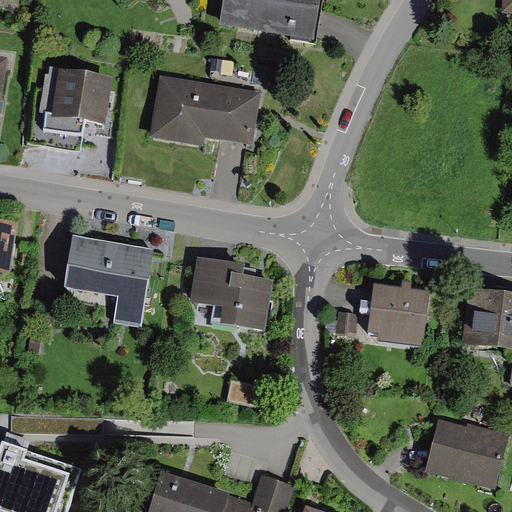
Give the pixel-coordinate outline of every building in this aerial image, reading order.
[(224,0),(220,30),(315,46),(322,0),(224,0)] [(511,0),(503,0),(503,16),(511,16),(511,0)] [(0,118),(9,64),(0,62),(0,118)] [(118,85),(63,76),(55,122),(110,132),(118,85)] [(264,96),(166,78),(154,141),(209,151),(210,143),(254,150),(264,96)] [(0,229),(0,281),(11,283),(19,233),(0,229)] [(142,332),(155,255),(74,241),(65,295),(117,304),(114,327),(142,332)] [(248,271),(203,265),(196,310),(227,315),(224,333),(271,340),(279,289),(246,284),(248,271)] [(434,296),(383,288),(374,343),(425,351),(434,296)] [(511,301),(475,295),(466,349),(511,356),(511,301)] [(232,384),(227,406),(258,412),(262,390),(232,384)] [(104,433),(104,418),(31,419),(32,433),(104,433)] [(439,424),(426,478),(495,496),(510,439),(468,429),(468,431),(439,424)] [(76,511),(88,477),(0,447),(0,511),(76,511)] [(256,509),(166,482),(157,511),(290,511),(298,490),(265,480),(256,509)]
